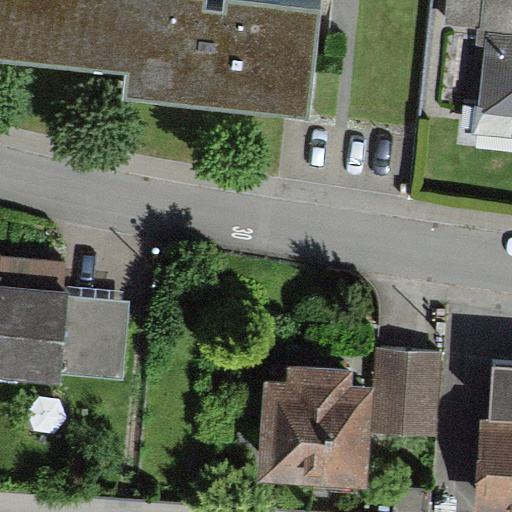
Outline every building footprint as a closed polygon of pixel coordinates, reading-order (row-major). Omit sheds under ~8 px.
[(138,0),(0,0),(0,41),(133,56),(138,0)] [(319,0),(140,0),(133,56),(134,82),(309,100),(319,0)] [(511,0),(445,0),(444,22),(462,23),(458,104),(511,107),(511,0)] [(70,275),(0,270),(0,364),(64,369),(69,288),(70,275)] [(127,292),(69,288),(64,369),(122,372),(127,292)] [(511,353),(494,352),(490,409),(511,410),(511,353)] [(428,358),(378,357),(377,433),(426,434),(428,358)] [(265,388),(263,474),(361,477),(363,394),(342,393),(343,375),(291,374),(291,388),(265,388)] [(511,419),(482,417),(475,503),(511,505),(511,419)]
